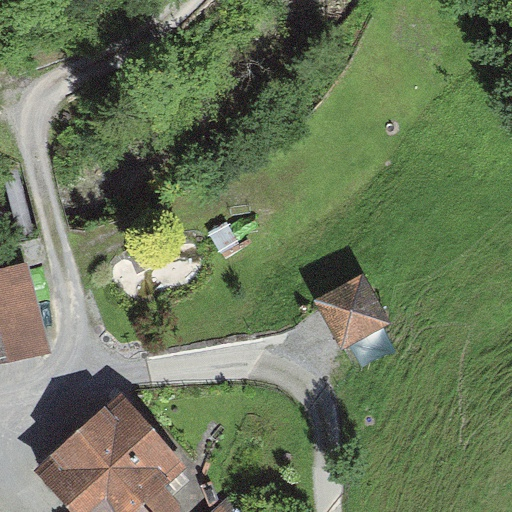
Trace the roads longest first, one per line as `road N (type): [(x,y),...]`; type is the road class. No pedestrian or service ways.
road 1 (track): [(196,0),(160,43),(49,101),(33,159),(95,380)]
road 2 (track): [(0,401),(193,361),(298,375),(330,433),(333,511)]
